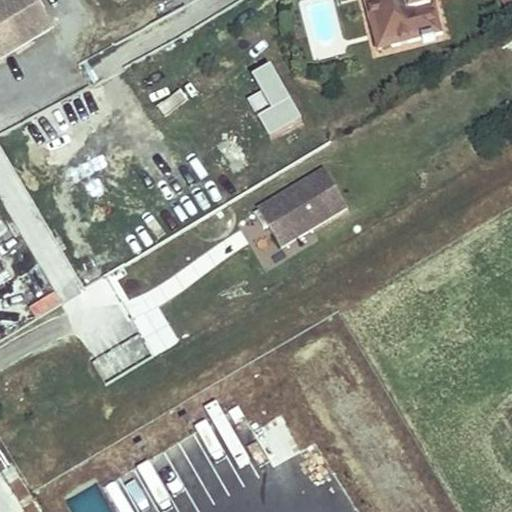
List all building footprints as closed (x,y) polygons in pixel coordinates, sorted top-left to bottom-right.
[(37,0),(0,0),(0,60),(54,27),(37,0)] [(364,0),(371,23),(385,20),(392,48),(443,35),(436,4),(431,5),(423,8),(420,0),(364,0)] [(511,0),(501,0),(511,18),(511,17),(511,0)] [(392,48),(385,20),(371,23),(378,51),(392,48)] [(235,172),(248,164),(234,139),(220,147),(235,172)] [(325,171),(258,211),(263,219),(267,217),(270,222),(266,224),(281,249),(348,209),(325,171)] [(93,360),(101,382),(152,363),(143,341),(93,360)]
